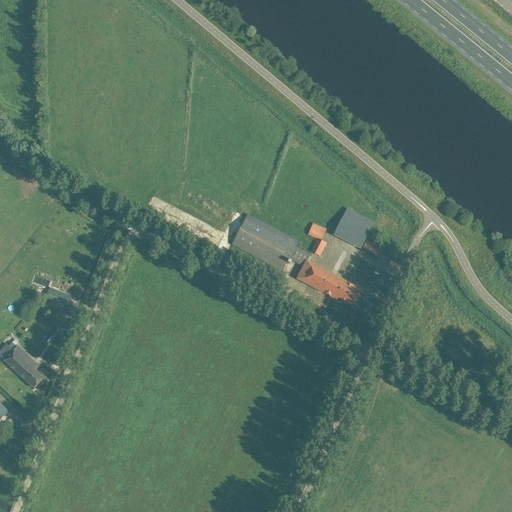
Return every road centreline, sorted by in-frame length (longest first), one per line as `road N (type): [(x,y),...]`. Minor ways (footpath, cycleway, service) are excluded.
road 1 (unclassified): [(16,511),(121,245),(135,234)]
road 2 (unclassified): [(368,351),(135,234)]
road 3 (track): [(0,113),(52,176),(135,234)]
road 4 (unclassified): [(295,511),(368,351)]
road 5 (unclassified): [(511,425),(368,351)]
road 6 (trunk): [(411,0),(511,83)]
road 7 (unclassified): [(368,351),(423,234)]
